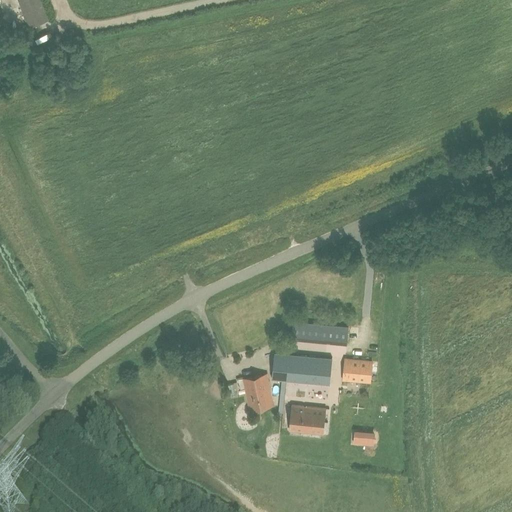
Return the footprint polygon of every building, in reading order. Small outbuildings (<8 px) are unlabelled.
[(18,0),(29,27),(48,20),(40,0),(18,0)] [(346,344),(348,327),(293,322),(292,338),(346,344)] [(274,352),(271,379),(329,384),(332,357),(274,352)] [(370,382),(372,361),(345,358),(343,379),(370,382)] [(266,374),(243,379),(250,410),(273,405),(266,374)] [(289,431),(322,434),(323,434),(326,407),(292,404),(289,431)] [(353,443),(374,445),(375,432),(355,430),(353,443)]
